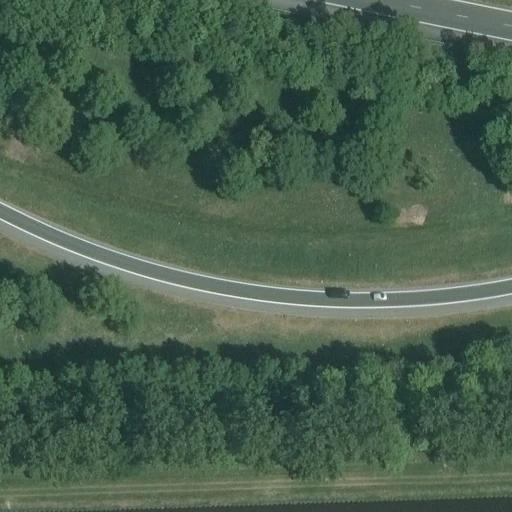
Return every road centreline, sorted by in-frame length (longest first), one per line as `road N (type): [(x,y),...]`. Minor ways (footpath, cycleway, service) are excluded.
road 1 (motorway): [(0,215),(136,270),(239,295),(400,301),(511,288)]
road 2 (motorway): [(356,0),(511,32)]
